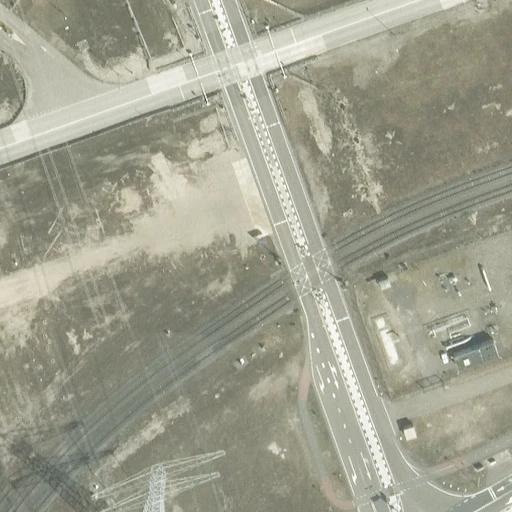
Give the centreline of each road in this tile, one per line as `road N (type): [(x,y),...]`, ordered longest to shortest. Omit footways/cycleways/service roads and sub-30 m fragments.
road 1 (unclassified): [(415,511),(228,0)]
road 2 (unclassified): [(198,0),(378,511)]
